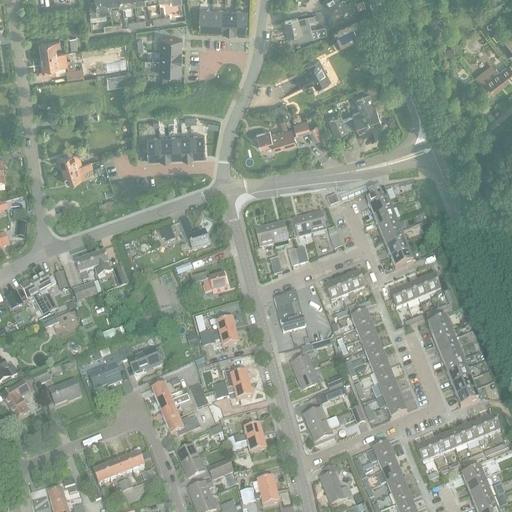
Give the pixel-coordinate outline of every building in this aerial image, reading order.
[(109,8),(108,0),(95,0),(96,2),(88,3),(90,17),(106,15),(105,12),(110,12),(110,8),(110,7),(109,8)] [(488,0),(495,10),(505,4),(502,0),(488,0)] [(362,1),(356,3),(358,10),(364,8),(362,1)] [(210,32),(211,10),(199,10),(199,22),(198,26),(198,32),(210,32)] [(222,32),(223,11),(211,10),(210,32),(222,32)] [(235,11),(223,11),(222,32),(234,33),(235,11)] [(235,11),(234,33),(246,33),(247,12),(235,11)] [(304,17),(284,21),(287,35),(290,34),(291,42),(313,38),(317,37),(315,28),(311,29),(308,16),(304,17)] [(496,41),(508,57),(511,54),(511,42),(505,34),(496,41)] [(76,38),(70,39),(71,51),(78,51),(76,38)] [(160,39),(160,51),(181,52),(182,39),(160,39)] [(39,44),(41,57),(56,55),(56,48),(60,47),(59,41),(39,44)] [(120,47),(116,52),(120,56),(124,51),(120,47)] [(453,48),(444,50),(446,57),(455,55),(453,48)] [(160,51),(159,62),(181,63),(181,52),(160,51)] [(57,55),(41,57),(43,70),(44,70),(45,77),(56,75),(55,68),(63,67),(67,66),(68,70),(75,69),(74,60),(66,61),(66,55),(65,53),(57,55)] [(296,76),(302,88),(312,83),(315,89),(329,81),(318,60),(304,67),(306,71),(296,76)] [(159,62),(159,74),(180,75),(181,63),(159,62)] [(479,81),(486,90),(489,88),(490,89),(490,88),(494,93),(507,83),(507,82),(511,78),(511,68),(509,65),(499,73),(496,68),(479,81)] [(66,72),(67,81),(84,79),(83,70),(83,68),(75,69),(68,70),(66,70),(66,72)] [(125,74),(107,77),(109,88),(127,85),(125,74)] [(329,122),(335,137),(346,132),(357,127),(359,132),(360,131),(361,135),(370,131),(369,128),(381,123),(374,107),(369,96),(364,98),(364,97),(361,98),(361,99),(355,101),(360,112),(352,115),(353,117),(342,121),(340,117),(329,122)] [(277,108),(280,117),(283,116),(287,125),(290,124),(286,115),(289,114),(285,105),(277,108)] [(392,117),(385,120),(387,125),(390,126),(395,124),(392,117)] [(255,139),(257,146),(259,146),(260,149),(272,145),(274,151),(297,145),(292,129),(288,131),(284,120),(280,122),(283,131),(270,135),(269,131),(256,135),(257,138),(255,139)] [(307,121),(294,125),(297,136),(310,132),(307,121)] [(323,138),(316,126),(310,130),(317,141),(323,138)] [(192,136),(181,137),(182,159),(193,158),(192,136)] [(204,136),(192,136),(193,158),(205,158),(204,136)] [(181,137),(170,138),(171,160),(182,159),(181,137)] [(159,138),(146,139),(147,161),(160,160),(159,138)] [(170,138),(159,138),(160,160),(171,160),(170,138)] [(58,159),(62,171),(77,166),(77,167),(81,165),(79,159),(77,153),(58,159)] [(77,166),(62,171),(66,184),(86,178),(84,172),(92,169),(90,163),(77,167),(77,166)] [(383,192),(365,200),(368,209),(387,202),(395,198),(391,189),(383,192)] [(335,196),(326,200),(329,208),(338,204),(335,196)] [(368,209),(373,219),(391,212),(387,202),(368,209)] [(373,219),(377,230),(395,222),(391,212),(373,219)] [(320,213),(306,217),(311,235),(325,232),(320,213)] [(311,235),(306,217),(292,221),(297,239),(311,235)] [(181,224),(188,246),(189,245),(192,253),(208,248),(203,234),(193,238),(187,222),(181,224)] [(377,230),(381,240),(399,232),(395,222),(377,230)] [(282,223),(268,227),(273,245),(287,241),(282,223)] [(421,228),(423,235),(431,231),(429,225),(421,228)] [(273,245),(268,227),(254,231),(259,249),(273,245)] [(161,232),(159,233),(160,237),(163,235),(165,240),(173,237),(170,228),(161,231),(161,232)] [(399,232),(381,240),(385,250),(404,243),(406,242),(402,231),(399,232)] [(0,251),(1,251),(1,249),(8,247),(5,236),(0,237),(0,251)] [(329,239),(334,251),(341,248),(337,236),(336,236),(329,239)] [(385,250),(389,260),(408,253),(404,243),(385,250)] [(303,249),(295,251),(299,266),(307,264),(303,249)] [(299,266),(295,251),(287,253),(291,268),(299,266)] [(408,253),(389,260),(394,271),(412,264),(408,253)] [(103,254),(89,258),(93,270),(96,278),(110,273),(103,254)] [(93,270),(89,258),(75,263),(79,275),(82,282),(88,280),(85,273),(93,270)] [(269,261),(273,276),(281,274),(277,259),(269,261)] [(175,269),(178,275),(192,270),(189,263),(175,269)] [(112,271),(119,289),(127,285),(121,268),(120,268),(112,271)] [(62,274),(55,276),(60,291),(67,289),(62,274)] [(193,278),(195,285),(203,283),(206,295),(227,289),(224,276),(209,281),(207,274),(193,278)] [(358,274),(347,278),(354,294),(364,290),(358,274)] [(39,294),(39,295),(49,313),(50,314),(56,310),(48,296),(45,291),(55,285),(51,278),(47,281),(44,275),(32,282),(39,294)] [(448,292),(442,278),(436,281),(434,276),(422,281),(429,296),(434,294),(436,299),(440,297),(440,296),(448,292)] [(347,278),(336,283),(342,299),(354,294),(347,278)] [(422,281),(412,285),(418,301),(429,296),(422,281)] [(32,282),(20,289),(27,301),(32,298),(43,317),(49,313),(39,295),(39,294),(32,282)] [(342,299),(336,283),(324,288),(330,304),(342,299)] [(71,291),(75,303),(96,296),(92,284),(71,291)] [(412,285),(400,290),(405,306),(418,301),(412,285)] [(116,292),(107,296),(108,300),(118,297),(118,299),(124,297),(121,290),(116,292)] [(405,306),(400,290),(388,295),(395,310),(405,306)] [(451,291),(444,294),(449,306),(455,303),(451,291)] [(16,293),(5,299),(11,311),(22,305),(16,293)] [(75,303),(74,304),(81,323),(83,329),(92,325),(90,319),(89,320),(87,314),(83,309),(80,301),(75,303)] [(369,302),(359,306),(361,311),(371,307),(369,302)] [(275,309),(282,335),(305,329),(298,303),(275,309)] [(361,311),(359,306),(348,311),(350,315),(361,311)] [(446,306),(435,311),(437,315),(448,311),(446,306)] [(437,315),(435,311),(425,315),(427,319),(432,317),(437,315)] [(335,316),(337,321),(347,317),(345,312),(335,316)] [(40,319),(45,329),(58,323),(54,313),(40,319)] [(350,319),(355,331),(370,325),(365,313),(350,319)] [(421,316),(411,320),(413,325),(423,321),(421,316)] [(202,317),(193,319),(197,334),(199,334),(205,332),(202,317)] [(427,327),(431,337),(432,337),(451,329),(447,319),(427,327)] [(199,334),(200,341),(235,334),(232,320),(216,324),(217,331),(212,332),(211,331),(205,332),(199,334)] [(355,331),(360,342),(375,336),(370,325),(355,331)] [(431,337),(435,347),(455,340),(451,329),(432,337),(431,337)] [(194,334),(190,335),(194,349),(198,348),(194,334)] [(235,334),(200,341),(202,347),(215,344),(215,342),(220,341),(222,349),(238,345),(235,334)] [(360,342),(364,353),(379,347),(375,336),(360,342)] [(311,345),(313,352),(333,346),(331,340),(311,345)] [(435,347),(439,357),(459,350),(455,340),(435,347)] [(364,353),(368,364),(383,358),(379,347),(364,353)] [(130,348),(118,353),(122,363),(127,361),(133,375),(133,374),(137,376),(143,374),(144,370),(147,369),(147,368),(150,366),(152,369),(159,366),(153,350),(134,358),(130,348)] [(107,369),(88,376),(94,390),(108,385),(107,383),(111,382),(112,385),(120,382),(113,366),(122,363),(118,353),(111,356),(109,350),(100,354),(102,359),(103,359),(107,369)] [(439,357),(443,368),(463,360),(459,350),(439,357)] [(290,365),(295,378),(313,371),(317,370),(317,369),(313,362),(309,364),(305,354),(294,359),(296,363),(290,365)] [(368,364),(373,375),(388,368),(383,358),(368,364)] [(0,360),(0,383),(10,378),(17,374),(12,367),(7,370),(3,363),(2,364),(0,360)] [(202,360),(194,363),(197,371),(205,368),(202,360)] [(443,368),(447,378),(467,370),(463,360),(443,368)] [(227,362),(218,364),(220,370),(229,368),(227,362)] [(68,364),(61,367),(63,372),(71,369),(68,364)] [(373,375),(377,386),(392,380),(388,368),(373,375)] [(353,370),(348,372),(353,382),(357,381),(355,377),(356,377),(353,370)] [(447,378),(451,388),(471,380),(467,370),(447,378)] [(234,371),(225,373),(227,383),(226,384),(227,390),(232,389),(233,390),(249,385),(245,373),(235,376),(234,371)] [(313,371),(295,378),(301,392),(318,385),(313,371)] [(32,378),(36,387),(49,382),(46,373),(32,378)] [(326,383),(329,393),(343,388),(339,378),(326,383)] [(377,386),(382,398),(397,391),(392,380),(377,386)] [(451,388),(456,399),(475,391),(471,380),(451,388)] [(4,402),(12,416),(13,415),(16,421),(29,413),(20,398),(29,393),(23,382),(10,390),(0,395),(4,402)] [(68,400),(68,399),(71,398),(73,401),(80,397),(74,382),(48,392),(54,406),(68,400)] [(214,393),(215,396),(228,392),(227,390),(226,384),(209,388),(207,384),(201,386),(204,396),(214,393)] [(151,390),(155,402),(169,397),(164,385),(151,390)] [(228,392),(215,396),(216,400),(229,397),(228,396),(234,394),(236,402),(252,398),(249,385),(233,390),(232,389),(227,390),(228,392)] [(200,386),(195,388),(198,398),(203,396),(200,386)] [(195,388),(190,390),(194,400),(198,398),(195,388)] [(343,388),(329,393),(316,398),(319,406),(342,397),(346,395),(343,388)] [(382,398),(387,409),(401,402),(397,391),(382,398)] [(475,391),(456,399),(460,409),(479,401),(475,391)] [(203,396),(198,398),(202,408),(207,406),(203,396)] [(155,402),(160,413),(173,408),(179,406),(179,405),(188,402),(186,397),(177,400),(171,402),(169,397),(155,402)] [(198,398),(194,400),(197,409),(202,408),(198,398)] [(179,405),(179,406),(181,411),(190,407),(188,402),(179,405)] [(401,402),(387,409),(391,420),(406,414),(401,402)] [(160,413),(164,424),(178,420),(173,408),(160,413)] [(303,416),(309,429),(311,428),(326,422),(320,409),(303,416)] [(351,413),(357,427),(365,424),(359,410),(351,413)] [(493,416),(481,421),(487,436),(499,431),(493,416)] [(311,428),(309,429),(314,443),(332,436),(329,430),(338,426),(335,418),(326,422),(311,428)] [(178,420),(164,424),(169,436),(177,433),(179,438),(200,429),(196,419),(189,422),(188,419),(179,423),(178,420)] [(481,421),(471,425),(477,441),(487,436),(481,421)] [(471,425),(458,431),(465,446),(477,441),(471,425)] [(239,437),(233,439),(236,452),(242,450),(242,449),(240,443),(246,442),(262,438),(259,426),(243,430),(245,437),(239,438),(239,437)] [(208,432),(210,438),(223,433),(221,427),(208,432)] [(458,431),(447,435),(454,451),(465,446),(458,431)] [(447,435),(436,440),(443,455),(454,451),(447,435)] [(246,442),(240,443),(242,449),(247,447),(249,455),(265,451),(262,438),(246,442)] [(233,439),(227,440),(228,447),(230,454),(236,452),(233,439)] [(436,440),(425,445),(432,460),(443,455),(436,440)] [(372,450),(376,461),(391,455),(386,444),(372,450)] [(175,453),(181,467),(199,459),(192,445),(175,453)] [(432,460),(425,445),(415,449),(421,464),(432,460)] [(505,445),(493,450),(494,454),(507,450),(505,445)] [(139,453),(128,458),(134,471),(144,467),(139,453)] [(148,453),(142,455),(145,461),(150,459),(148,453)] [(376,461),(381,472),(395,465),(391,455),(376,461)] [(481,455),(470,459),(472,463),(482,459),(481,455)] [(128,458),(117,462),(123,476),(134,471),(128,458)] [(199,459),(181,467),(188,480),(205,472),(199,459)] [(207,469),(210,476),(231,467),(228,460),(207,469)] [(117,462),(106,466),(110,480),(123,476),(117,462)] [(459,464),(449,468),(450,473),(454,471),(460,469),(459,464)] [(381,472),(385,483),(400,476),(395,465),(381,472)] [(110,480),(106,466),(92,472),(98,485),(110,480)] [(479,470),(461,477),(465,487),(483,480),(491,477),(487,466),(479,470)] [(231,467),(210,476),(213,482),(233,473),(231,467)] [(323,471),(325,477),(319,480),(329,506),(350,498),(346,488),(340,491),(334,474),(335,473),(333,467),(323,471)] [(450,473),(449,468),(440,472),(442,476),(445,475),(450,473)] [(141,475),(144,482),(149,480),(146,473),(141,475)] [(427,477),(429,482),(438,478),(436,473),(427,477)] [(385,483),(390,494),(404,487),(400,476),(385,483)] [(256,483),(259,495),(275,492),(272,479),(256,483)] [(129,480),(123,482),(127,491),(132,489),(129,480)] [(483,480),(465,487),(470,497),(487,490),(491,488),(492,485),(490,481),(488,480),(484,482),(483,480)] [(127,491),(123,482),(118,484),(122,494),(127,491)] [(187,491),(193,504),(210,497),(207,491),(213,489),(210,482),(187,491)] [(390,494),(395,506),(409,499),(404,487),(390,494)] [(101,500),(97,489),(92,491),(96,501),(101,500)] [(100,491),(103,498),(108,496),(106,489),(100,491)] [(252,490),(246,491),(249,505),(255,503),(255,502),(260,500),(262,508),(278,504),(275,492),(259,495),(254,496),(252,490)] [(470,497),(474,507),(491,500),(487,490),(470,497)] [(48,495),(51,506),(65,502),(62,491),(48,495)] [(246,491),(240,493),(241,501),(243,506),(249,505),(246,491)] [(361,495),(355,498),(358,505),(364,503),(361,495)] [(210,497),(193,504),(195,511),(211,511),(215,511),(210,497)] [(395,506),(397,511),(408,511),(414,510),(409,499),(395,506)] [(474,507),(475,511),(491,511),(495,510),(491,500),(474,507)] [(51,506),(52,511),(67,511),(65,502),(51,506)] [(220,507),(222,511),(225,511),(234,508),(232,502),(220,507)]
